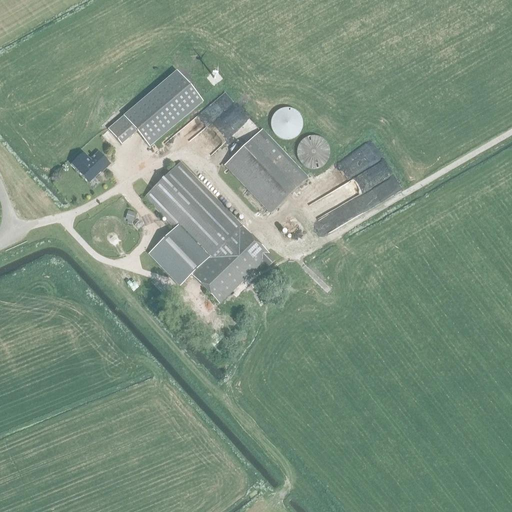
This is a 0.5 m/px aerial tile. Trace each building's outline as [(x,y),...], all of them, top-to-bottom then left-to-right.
[(202,103),(176,72),(108,130),(120,146),(136,133),(149,149),(202,103)] [(219,117),(235,100),(226,92),(211,109),(219,117)] [(273,116),(285,141),(305,131),(294,106),(273,116)] [(307,181),(262,132),(224,167),(270,216),(307,181)] [(302,155),(304,168),(332,165),(329,136),(308,139),(310,154),(302,155)] [(336,186),(372,164),(364,151),(329,173),(336,186)] [(110,165),(98,153),(89,161),(83,154),(71,166),(78,172),(77,173),(89,184),(100,173),(101,174),(110,165)] [(275,261),(180,163),(143,199),(174,230),(149,254),(180,286),(190,276),(219,305),(262,263),(267,269),(275,261)] [(131,210),(127,218),(134,222),(139,214),(131,210)] [(217,320),(204,332),(210,338),(223,327),(217,320)]
